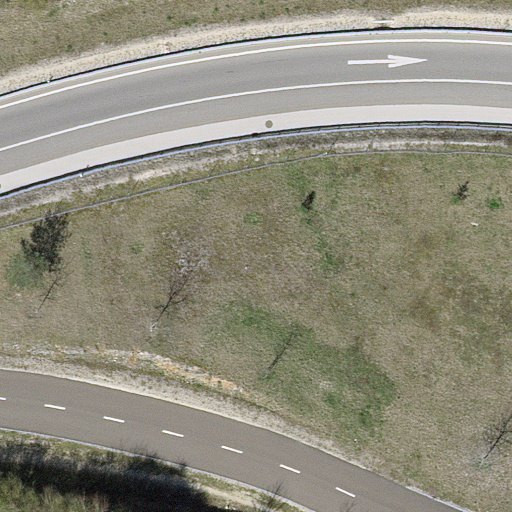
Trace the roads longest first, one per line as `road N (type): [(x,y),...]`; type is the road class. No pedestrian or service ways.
road 1 (motorway): [(0,128),(144,89),(296,70),(433,62),(511,67)]
road 2 (unclassified): [(381,511),(233,451),(48,403),(0,399)]
